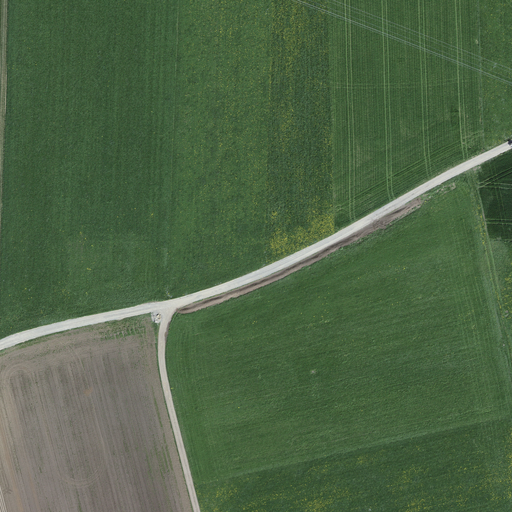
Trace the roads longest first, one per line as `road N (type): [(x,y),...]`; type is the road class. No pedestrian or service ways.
road 1 (track): [(0,343),(169,305),(263,272),(511,143)]
road 2 (track): [(169,305),(165,387),(199,511)]
